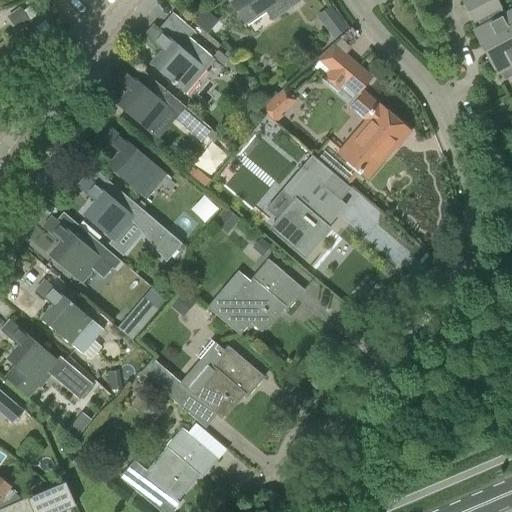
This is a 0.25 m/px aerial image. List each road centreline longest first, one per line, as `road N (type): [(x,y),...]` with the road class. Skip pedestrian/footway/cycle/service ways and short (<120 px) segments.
road 1 (residential): [(339,430),(464,267),(470,200),(456,139),(430,88),(351,0)]
road 2 (residential): [(0,257),(45,172),(47,135),(32,113)]
road 3 (unclassified): [(32,113),(129,0)]
road 4 (residential): [(279,473),(310,497),(332,492),(352,466),(339,430)]
